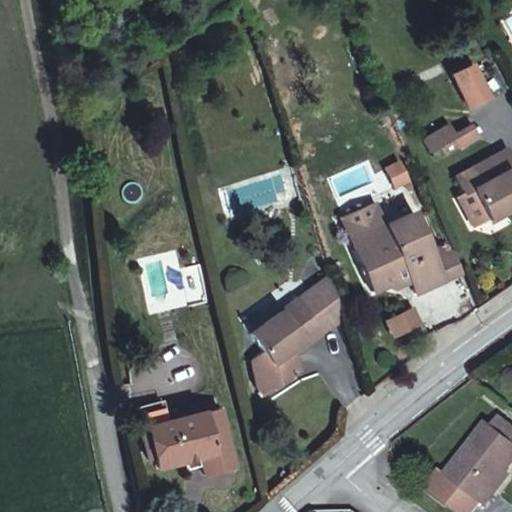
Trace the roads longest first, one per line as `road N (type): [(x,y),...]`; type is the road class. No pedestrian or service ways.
road 1 (track): [(22,0),(49,103),(124,511)]
road 2 (residential): [(336,466),(511,329)]
